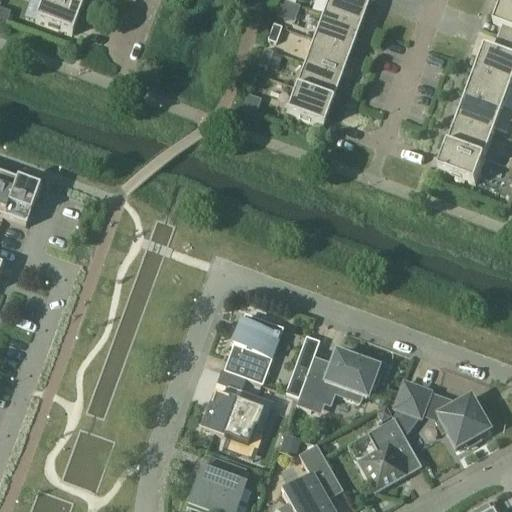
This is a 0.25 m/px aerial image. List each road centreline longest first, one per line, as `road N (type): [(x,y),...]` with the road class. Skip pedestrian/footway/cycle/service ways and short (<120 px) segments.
road 1 (residential): [(145,511),(156,446),(221,269),(511,377)]
road 2 (residential): [(0,452),(65,271),(32,258),(53,195)]
road 3 (residential): [(373,182),(437,0)]
